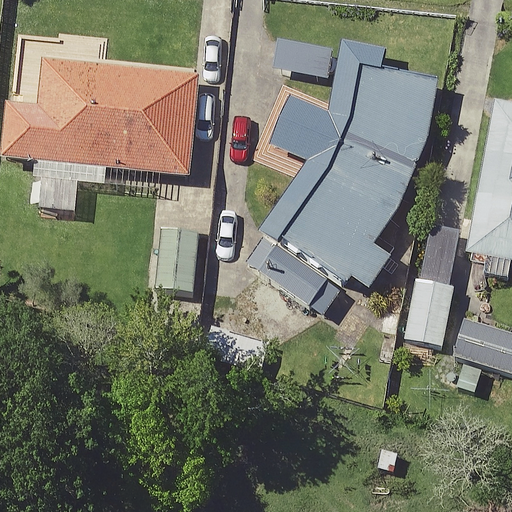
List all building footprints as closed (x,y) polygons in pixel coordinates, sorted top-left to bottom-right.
[(387,47),(341,37),(328,109),(290,94),(269,142),(306,159),(259,228),(346,286),(352,276),(370,287),(391,254),(375,243),(399,207),(418,162),(430,136),(438,77),(384,66),(387,47)] [(333,49),(278,38),(272,66),(327,77),(333,49)] [(190,175),(199,71),(42,57),(38,103),(7,100),(1,157),(190,175)] [(511,100),(494,98),(466,251),(511,259),(511,100)] [(198,230),(162,227),(156,289),(193,292),(198,230)] [(308,306),(326,280),(275,245),(257,271),(308,306)] [(97,315),(101,315),(110,313),(113,312),(116,309),(119,306),(121,303),(123,299),(124,295),(124,291),(124,287),(123,283),(121,279),(119,276),(116,273),(112,271),(108,269),(105,268),(100,268),(96,268),(92,269),(89,271),(85,273),(82,276),(80,280),(78,283),(77,287),(77,292),(77,296),(78,300),(80,303),(83,307),(85,310),(89,312),(93,314),(97,315)] [(453,285),(417,279),(405,340),(441,347),(453,285)] [(511,332),(465,318),(453,355),(511,373),(511,332)]
